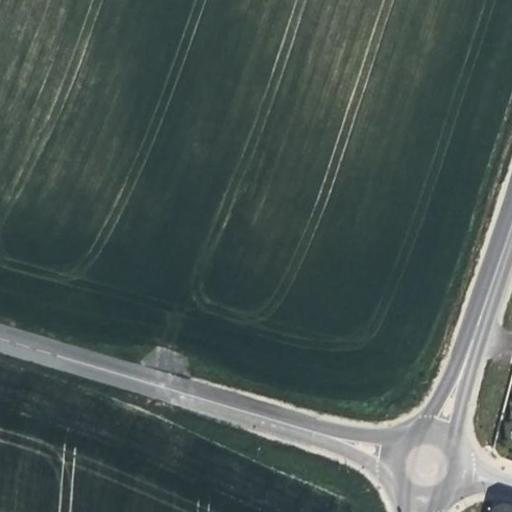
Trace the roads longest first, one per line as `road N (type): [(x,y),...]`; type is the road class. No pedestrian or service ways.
road 1 (tertiary): [(397,456),(0,338)]
road 2 (tertiary): [(511,223),(435,438)]
